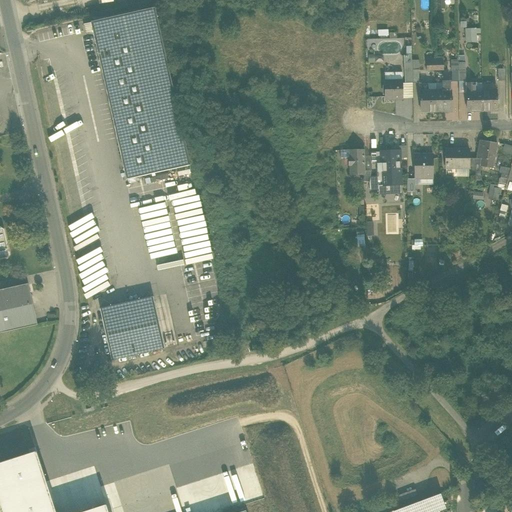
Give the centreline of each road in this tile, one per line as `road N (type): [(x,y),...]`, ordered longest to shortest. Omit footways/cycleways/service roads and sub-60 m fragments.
road 1 (residential): [(3,0),(68,291),(70,324),(49,381),(31,402)]
road 2 (track): [(368,317),(303,350),(84,398),(49,381)]
road 3 (residential): [(511,239),(368,317)]
road 4 (residential): [(472,438),(368,317)]
road 5 (residential): [(511,126),(368,130)]
